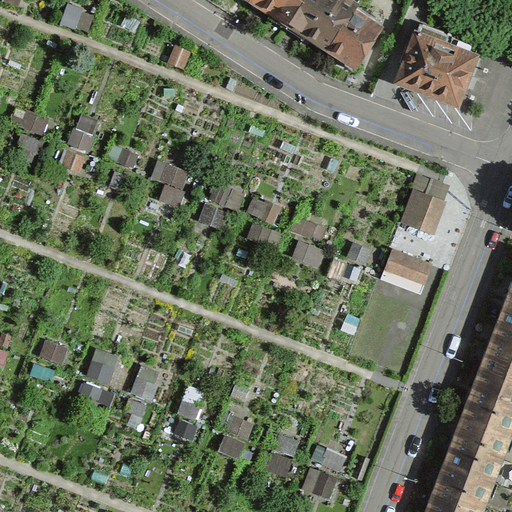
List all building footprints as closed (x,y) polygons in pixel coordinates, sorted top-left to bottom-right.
[(309,47),(339,0),(244,0),(242,4),(309,47)] [(351,73),(382,26),(342,0),(339,0),(309,47),(351,73)] [(83,8),(68,3),(61,24),(75,29),(81,12),(83,8)] [(94,17),(81,12),(75,29),(88,34),(94,17)] [(480,54),(414,29),(394,83),(460,107),(480,54)] [(191,52),(175,46),(168,64),(185,70),(191,52)] [(49,118),(26,110),(20,127),(44,135),(49,118)] [(76,131),(73,130),(68,145),(90,153),(95,138),(91,137),(96,119),(82,114),(76,131)] [(43,141),(19,134),(16,146),(39,153),(43,141)] [(139,153),(111,144),(106,159),(134,168),(139,153)] [(86,157),(65,150),(60,168),(81,174),(86,157)] [(190,171),(158,160),(152,176),(184,187),(190,171)] [(126,175),(115,171),(109,187),(121,191),(126,175)] [(245,193),(216,183),(210,199),(239,210),(245,193)] [(185,193),(164,185),(159,200),(180,208),(185,193)] [(446,204),(430,198),(409,190),(398,224),(417,231),(433,237),(446,204)] [(267,204),(254,199),(248,212),(274,223),(282,207),(268,201),(267,204)] [(228,213),(206,205),(201,221),(223,229),(228,213)] [(327,227),(294,216),(289,231),(313,239),(315,235),(323,238),(327,227)] [(283,234),(253,223),(248,237),(278,248),(283,234)] [(325,250),(298,240),(292,258),(318,268),(325,250)] [(371,249),(352,242),(347,255),(366,262),(371,249)] [(433,264),(392,248),(380,279),(422,295),(433,264)] [(362,269),(347,264),(343,277),(358,282),(362,269)] [(511,302),(507,300),(501,317),(498,324),(511,328),(511,302)] [(511,328),(498,324),(492,340),(490,347),(511,355),(511,328)] [(69,349),(46,340),(39,356),(62,365),(69,349)] [(511,355),(490,347),(483,363),(481,370),(511,382),(511,355)] [(118,356),(96,349),(87,376),(109,383),(118,356)] [(56,371),(34,364),(30,375),(52,382),(56,371)] [(159,372),(142,365),(131,393),(151,402),(158,386),(154,384),(159,372)] [(474,387),(472,394),(511,408),(511,382),(481,370),(474,387)] [(115,393),(84,382),(79,397),(110,408),(115,393)] [(207,392),(187,386),(178,414),(198,420),(207,392)] [(466,410),(463,417),(510,435),(511,429),(511,408),(472,394),(466,410)] [(147,405),(129,399),(124,411),(142,418),(147,405)] [(253,423),(222,412),(217,427),(248,438),(253,423)] [(454,441),(501,458),(510,435),(463,417),(457,433),(454,441)] [(197,427),(179,421),(175,434),(193,440),(197,427)] [(300,441),(280,434),(274,448),(295,456),(300,441)] [(244,443),(225,436),(219,452),(239,459),(244,443)] [(501,458),(454,441),(448,457),(445,464),(492,482),(501,458)] [(347,457),(318,444),(312,459),(340,471),(347,457)] [(293,460),(272,452),(266,470),(286,477),(293,460)] [(436,487),(483,505),(492,482),(445,464),(439,480),(436,487)] [(338,478),(309,467),(301,489),(330,500),(338,478)] [(480,511),(483,505),(436,487),(430,503),(427,511),(430,511),(480,511)]
